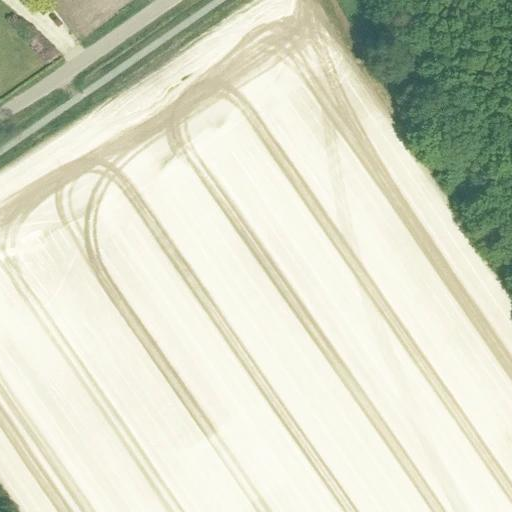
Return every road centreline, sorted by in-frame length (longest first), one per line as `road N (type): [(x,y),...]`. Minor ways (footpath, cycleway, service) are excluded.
road 1 (track): [(330,0),(511,260)]
road 2 (unclassified): [(0,117),(173,0)]
